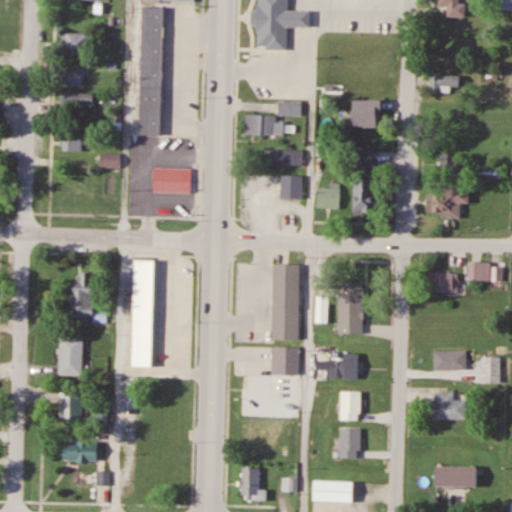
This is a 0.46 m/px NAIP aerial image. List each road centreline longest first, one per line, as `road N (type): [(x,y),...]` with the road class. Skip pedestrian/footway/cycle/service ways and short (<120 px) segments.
road 1 (trunk): [(204,511),(221,0)]
road 2 (residential): [(13,511),(27,0)]
road 3 (residential): [(398,511),(410,0)]
road 4 (residential): [(511,244),(0,234)]
